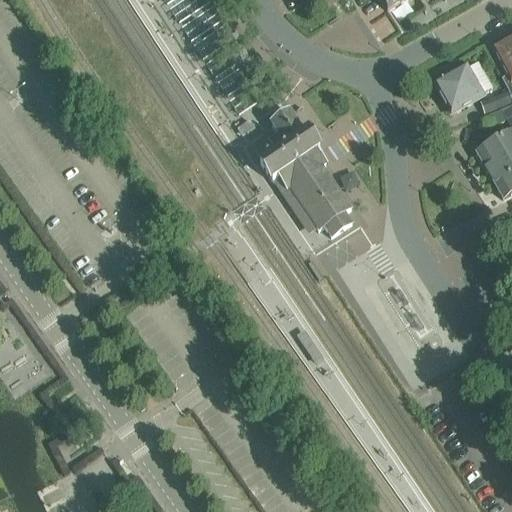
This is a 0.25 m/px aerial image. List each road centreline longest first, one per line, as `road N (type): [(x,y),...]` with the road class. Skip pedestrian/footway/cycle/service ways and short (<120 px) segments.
road 1 (residential): [(511,401),(410,243),(394,137),(375,78)]
road 2 (unclassified): [(186,511),(0,247)]
road 3 (residential): [(375,78),(511,0)]
road 4 (residential): [(375,78),(300,50),(257,0)]
